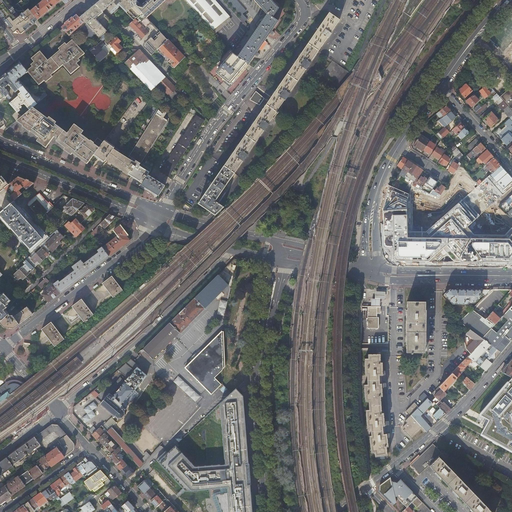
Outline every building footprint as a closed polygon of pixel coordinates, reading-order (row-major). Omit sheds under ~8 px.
[(20,33),(23,31),(24,32),(38,20),(31,11),(29,9),(23,13),(22,14),(21,15),(21,16),(19,17),(14,11),(14,10),(13,9),(12,9),(5,0),(0,0),(0,14),(0,15),(2,17),(1,18),(8,27),(9,26),(13,31),(16,32),(17,31),(18,30),(19,31),(20,33)] [(42,0),(41,1),(42,2),(31,11),(38,20),(61,0),(42,0)] [(142,13),(129,0),(100,0),(99,2),(106,9),(107,10),(111,14),(118,7),(119,6),(133,20),(135,19),(142,13)] [(147,18),(165,0),(129,0),(142,13),(147,18)] [(184,0),(213,30),(229,16),(225,12),(225,11),(214,0),(184,0)] [(242,6),(236,0),(226,0),(236,11),(241,16),(240,16),(244,22),(247,19),(243,14),(246,11),(242,6)] [(247,64),(248,64),(255,55),(257,57),(258,55),(259,54),(257,52),(265,40),(267,37),(269,34),(272,36),(273,34),(274,32),(272,31),(278,21),(272,17),(278,8),(271,0),(270,0),(254,0),(268,14),(257,29),(255,33),(238,57),(247,64)] [(342,10),(344,0),(336,0),(335,7),(342,10)] [(104,11),(106,9),(99,2),(97,3),(95,5),(102,12),(104,11)] [(102,12),(95,5),(86,12),(79,18),(95,35),(99,38),(107,31),(100,24),(107,17),(104,14),(102,12)] [(151,22),(147,18),(142,13),(135,19),(133,20),(129,25),(142,39),(148,33),(144,28),(151,22)] [(328,39),(330,36),(331,34),(330,33),(339,20),(329,13),(316,32),(295,62),(275,91),(253,123),(234,150),(223,166),(234,174),(242,161),(243,162),(248,155),(247,155),(263,131),(264,132),(269,125),(268,124),(276,113),(277,114),(278,113),(277,111),(284,100),(285,101),(290,94),(289,94),(305,70),(306,70),(311,64),(310,63),(318,51),(327,38),(328,39)] [(80,26),(92,38),(95,35),(79,18),(76,15),(69,21),(61,27),(72,39),(76,35),(73,32),(80,26)] [(107,31),(99,38),(102,41),(105,45),(111,51),(116,57),(119,54),(118,53),(123,48),(118,43),(121,41),(119,39),(116,37),(109,44),(106,41),(117,30),(113,26),(107,31)] [(157,50),(167,40),(160,32),(156,35),(153,38),(152,39),(149,40),(146,43),(145,44),(144,48),(151,56),(157,50)] [(142,39),(146,43),(149,40),(152,37),(148,33),(142,39)] [(78,59),(85,54),(72,39),(67,44),(65,43),(59,49),(60,50),(58,52),(48,60),(40,51),(31,58),(34,62),(31,65),(32,66),(30,69),(27,71),(28,72),(39,85),(44,81),(51,75),(63,66),(70,74),(79,67),(76,64),(75,62),(78,59)] [(184,58),(167,40),(157,50),(164,58),(164,57),(170,60),(167,63),(172,68),(173,68),(174,68),(184,58)] [(105,45),(102,41),(91,52),(100,62),(108,55),(101,48),(105,45)] [(111,51),(105,45),(101,48),(108,55),(111,51)] [(151,91),(160,82),(165,77),(138,50),(132,56),(124,64),(140,80),(139,81),(146,88),(147,87),(151,91)] [(237,79),(245,69),(244,68),(245,66),(247,64),(238,57),(237,56),(233,54),(225,64),(223,63),(221,66),(222,67),(216,73),(230,85),(230,84),(233,81),(235,78),(237,79)] [(19,91),(29,104),(34,100),(19,81),(18,82),(17,80),(18,79),(17,78),(17,77),(19,79),(28,72),(27,71),(22,66),(20,63),(13,68),(6,74),(18,90),(19,91)] [(477,67),(473,69),(478,79),(482,78),(477,67)] [(473,69),(468,72),(473,82),(478,79),(473,69)] [(18,90),(6,74),(0,79),(0,78),(0,93),(4,98),(8,95),(8,93),(3,87),(4,87),(5,87),(8,85),(14,93),(18,90)] [(169,96),(176,89),(165,77),(160,82),(166,88),(165,88),(167,89),(165,91),(169,96)] [(472,92),(465,84),(458,91),(465,98),(472,92)] [(493,97),(497,94),(494,91),(490,93),(488,90),(491,88),(488,85),(483,88),(479,91),(485,99),(491,94),(493,97)] [(511,86),(500,97),(511,109),(511,86)] [(23,104),(26,107),(29,104),(19,91),(17,93),(18,96),(8,104),(16,113),(19,111),(19,109),(21,107),(20,106),(20,105),(21,105),(23,104)] [(259,105),(264,99),(256,92),(250,100),(259,105)] [(0,122),(0,123),(3,126),(8,122),(13,118),(17,114),(16,113),(8,104),(4,98),(0,93),(0,122)] [(499,106),(503,101),(497,94),(493,97),(492,98),(499,106)] [(478,101),(474,95),(466,101),(471,107),(478,101)] [(509,119),(511,116),(511,110),(503,101),(499,106),(498,106),(509,119)] [(17,114),(13,118),(24,126),(31,131),(31,132),(36,135),(39,138),(37,141),(47,148),(55,137),(58,140),(56,142),(66,149),(69,151),(73,154),(82,160),(94,144),(81,135),(84,131),(75,124),(68,134),(55,124),(48,119),(43,115),(29,104),(26,107),(17,114)] [(488,106),(486,104),(481,107),(476,112),(478,114),(488,106)] [(450,111),(446,106),(436,114),(441,119),(443,117),(450,111)] [(491,112),(492,111),(490,109),(486,113),(485,113),(481,117),(483,120),(491,112)] [(499,121),(491,112),(483,120),(490,128),(499,121)] [(446,126),(456,118),(451,113),(442,119),(447,124),(446,125),(446,126)] [(144,182),(151,170),(141,164),(167,122),(167,121),(167,120),(157,114),(157,115),(156,114),(129,157),(128,157),(127,158),(114,149),(106,160),(129,175),(130,173),(137,177),(144,182)] [(200,127),(204,121),(196,115),(160,172),(169,178),(171,174),(175,168),(179,161),(183,154),(189,146),(193,139),(197,132),(200,127)] [(509,133),(511,129),(511,116),(509,119),(504,123),(508,127),(498,136),(501,140),(509,133)] [(465,128),(460,123),(457,126),(453,130),(457,135),(465,128)] [(508,127),(504,123),(494,132),(498,136),(508,127)] [(449,133),(445,128),(439,133),(443,138),(449,133)] [(469,133),(465,128),(457,135),(462,140),(469,133)] [(511,136),(509,133),(501,140),(507,146),(511,141),(511,138),(511,137),(511,136)] [(429,142),(430,141),(421,135),(415,144),(420,147),(419,149),(423,152),(424,150),(429,142)] [(471,152),(480,143),(476,139),(467,147),(471,152)] [(106,160),(114,149),(115,148),(111,145),(105,141),(104,142),(95,155),(99,158),(104,162),(106,160)] [(435,146),(429,142),(424,150),(427,152),(426,153),(429,155),(429,154),(430,154),(435,146)] [(485,149),(480,143),(471,152),(467,155),(471,160),(473,158),(474,159),(485,149)] [(464,158),(454,146),(449,151),(454,157),(456,159),(459,162),(464,158)] [(437,147),(429,160),(432,162),(435,157),(440,160),(444,155),(445,153),(437,147)] [(486,165),(494,158),(488,152),(480,158),(481,159),(482,160),(486,165)] [(450,160),(444,155),(440,160),(439,162),(443,165),(444,164),(446,166),(450,160)] [(407,161),(402,157),(397,166),(402,169),(407,161)] [(448,171),(454,175),(461,164),(459,162),(458,165),(454,162),(456,159),(454,157),(451,162),(453,163),(448,171)] [(485,166),(492,173),(500,166),(494,158),(486,165),(485,166)] [(407,173),(413,164),(407,161),(402,169),(401,170),(407,174),(407,173)] [(417,179),(423,171),(413,164),(407,173),(411,175),(411,174),(415,176),(414,177),(417,179)] [(211,185),(205,192),(198,203),(206,209),(215,215),(223,207),(215,201),(215,200),(216,200),(216,199),(234,174),(223,166),(211,185)] [(386,248),(393,247),(392,256),(393,259),(395,260),(397,260),(438,262),(447,254),(454,262),(511,262),(511,226),(505,235),(474,234),(467,226),(511,186),(511,178),(500,166),(492,173),(482,182),(479,185),(425,232),(407,231),(406,208),(407,194),(389,186),(383,211),(384,246),(386,248)] [(405,177),(415,183),(415,182),(417,179),(414,177),(411,175),(407,173),(407,174),(405,177)] [(149,191),(158,196),(165,186),(148,175),(142,186),(149,191)] [(0,177),(0,192),(5,189),(4,189),(9,185),(7,182),(5,182),(3,180),(1,177),(0,177)] [(25,180),(18,177),(10,184),(15,190),(14,191),(15,192),(11,196),(15,200),(22,194),(19,191),(24,187),(26,190),(34,183),(25,180)] [(415,183),(412,186),(416,188),(421,190),(428,180),(424,178),(423,178),(421,177),(417,184),(415,182),(415,183)] [(432,190),(436,184),(430,179),(424,188),(431,192),(432,190)] [(5,188),(9,193),(13,190),(10,185),(5,188)] [(431,192),(430,194),(439,198),(446,188),(441,186),(439,189),(437,188),(435,192),(432,190),(431,192)] [(511,195),(499,207),(500,209),(506,214),(511,209),(511,208),(511,195)] [(40,219),(48,212),(37,199),(29,207),(40,219)] [(84,204),(72,199),(68,203),(64,208),(71,216),(72,215),(84,204)] [(15,209),(11,204),(0,213),(0,215),(31,250),(43,239),(38,233),(35,230),(18,211),(16,209),(15,209)] [(94,208),(86,205),(83,208),(83,207),(81,209),(82,210),(74,217),(76,219),(75,219),(80,224),(87,217),(94,211),(94,208)] [(109,215),(99,224),(104,229),(116,217),(111,215),(109,215)] [(80,224),(75,219),(71,224),(69,222),(65,226),(72,233),(76,237),(84,229),(80,224)] [(113,231),(115,234),(123,228),(121,225),(113,231)] [(102,247),(109,256),(119,249),(130,240),(129,240),(127,236),(128,235),(123,228),(115,234),(113,236),(115,238),(102,247)] [(58,232),(51,240),(57,246),(60,243),(59,241),(61,239),(63,237),(58,232)] [(57,246),(51,240),(45,245),(50,250),(51,249),(52,248),(54,249),(57,246)] [(50,253),(43,247),(36,254),(42,261),(45,258),(50,253)] [(58,281),(53,285),(54,285),(61,293),(73,284),(84,275),(96,266),(109,256),(102,247),(97,251),(99,253),(84,264),(81,260),(72,267),(75,271),(60,282),(58,281)] [(42,261),(36,254),(30,259),(28,262),(34,268),(37,265),(39,263),(39,264),(42,261)] [(25,265),(19,270),(26,277),(29,274),(27,271),(29,269),(25,265)] [(26,277),(19,270),(14,275),(18,280),(20,278),(23,280),(26,277)] [(162,331),(142,349),(152,359),(180,333),(181,334),(189,326),(189,325),(229,285),(218,275),(162,331)] [(112,276),(103,283),(108,290),(113,297),(123,290),(112,276)] [(44,279),(37,285),(41,289),(49,282),(45,278),(44,279)] [(45,298),(48,303),(61,293),(54,285),(42,294),(45,298)] [(474,303),(482,296),(482,295),(480,293),(482,291),(482,289),(451,289),(448,291),(445,294),(452,304),(468,304),(469,303),(474,303)] [(482,295),(482,296),(484,298),(488,293),(492,290),(482,289),(482,291),(480,293),(482,295)] [(375,298),(372,298),(372,302),(371,305),(380,305),(380,302),(380,298),(386,298),(386,296),(386,291),(376,290),(376,296),(375,298)] [(30,292),(28,294),(27,296),(32,301),(35,297),(30,292)] [(0,322),(8,314),(7,312),(5,310),(8,308),(6,306),(9,304),(8,303),(11,301),(3,293),(1,295),(0,293),(0,322)] [(93,314),(81,299),(71,306),(84,321),(93,314)] [(217,314),(224,315),(226,301),(219,299),(217,314)] [(511,300),(500,313),(503,316),(509,309),(511,305),(511,300)] [(407,309),(407,324),(406,344),(407,344),(407,352),(412,352),(411,354),(412,354),(413,352),(425,353),(425,344),(426,344),(427,310),(426,310),(426,301),(422,301),(408,301),(408,309),(407,309)] [(28,307),(15,316),(14,315),(13,316),(13,315),(12,315),(11,315),(10,315),(10,316),(8,314),(0,322),(4,328),(9,328),(14,328),(18,325),(33,314),(28,307)] [(381,313),(381,307),(369,307),(368,320),(367,320),(367,322),(368,322),(368,328),(379,328),(379,317),(378,317),(378,313),(381,313)] [(474,308),(473,307),(459,321),(466,326),(471,329),(482,338),(492,328),(495,324),(486,317),(485,319),(472,309),(474,308)] [(508,321),(498,333),(492,328),(482,338),(485,339),(474,350),(471,353),(468,356),(478,365),(486,371),(490,366),(498,356),(511,339),(511,310),(509,309),(503,316),(508,321)] [(502,317),(494,309),(486,317),(495,324),(496,324),(502,317)] [(64,339),(51,322),(42,329),(42,330),(55,346),(64,339)] [(485,339),(482,338),(471,329),(467,333),(475,340),(466,349),(471,353),(474,350),(485,339)] [(223,369),(225,367),(196,339),(191,344),(184,350),(191,356),(215,378),(215,377),(223,369)] [(368,354),(368,358),(365,358),(366,375),(368,375),(368,384),(365,384),(366,401),(369,401),(370,409),(367,409),(367,426),(371,425),(372,434),(370,434),(371,450),(374,450),(374,454),(386,453),(386,445),(388,445),(387,436),(387,432),(384,432),(384,424),(385,424),(385,423),(385,420),(385,411),(383,411),(382,395),(383,395),(383,385),(383,382),(381,382),(380,375),(384,375),(384,374),(383,371),(383,362),(381,362),(381,353),(368,354)] [(12,408),(0,417),(0,428),(38,400),(71,373),(82,364),(76,356),(31,393),(12,408)] [(215,378),(191,356),(184,364),(208,385),(210,383),(215,378)] [(473,368),(475,368),(478,365),(468,356),(462,363),(466,367),(469,364),(473,368)] [(511,378),(511,359),(501,372),(511,378)] [(462,363),(451,373),(457,378),(461,374),(460,373),(466,367),(462,363)] [(110,394),(108,396),(107,396),(101,403),(100,404),(100,405),(101,406),(101,405),(103,407),(104,408),(107,410),(106,410),(107,411),(107,410),(109,412),(109,413),(110,413),(113,415),(112,415),(113,416),(113,415),(115,416),(117,418),(117,419),(118,419),(118,418),(121,418),(122,419),(122,418),(124,416),(125,416),(125,415),(124,415),(124,411),(125,411),(127,408),(122,405),(147,376),(137,368),(113,396),(110,394)] [(457,378),(451,373),(438,387),(441,389),(444,392),(457,378)] [(179,376),(173,381),(195,402),(200,397),(179,376)] [(461,382),(470,390),(475,384),(469,379),(470,378),(467,376),(464,380),(464,379),(462,381),(461,382)] [(220,382),(215,377),(215,378),(210,383),(215,387),(220,382)] [(511,378),(508,382),(507,381),(478,415),(488,420),(484,427),(480,435),(511,452),(511,421),(510,415),(511,412),(511,378)] [(0,402),(2,401),(3,401),(6,398),(14,407),(16,410),(19,414),(21,412),(27,407),(33,414),(34,415),(40,411),(43,408),(27,388),(25,385),(24,384),(20,382),(19,381),(18,381),(15,380),(12,381),(11,381),(9,382),(8,383),(7,383),(0,388),(0,402)] [(243,396),(236,388),(231,393),(220,403),(225,464),(195,466),(175,446),(168,453),(166,451),(157,460),(185,491),(227,488),(227,492),(216,495),(221,511),(251,511),(250,484),(247,484),(246,474),(246,464),(249,463),(243,396)] [(142,398),(146,402),(155,393),(150,389),(142,398)] [(440,400),(446,394),(444,392),(441,389),(438,392),(434,396),(435,397),(432,401),(434,402),(438,406),(440,408),(446,414),(451,409),(443,402),(443,403),(440,400)] [(427,398),(428,397),(424,393),(418,398),(423,402),(427,398)] [(432,404),(427,398),(423,402),(418,407),(411,415),(422,427),(426,431),(428,429),(431,428),(420,416),(426,410),(432,404)] [(411,415),(418,407),(414,402),(405,411),(410,416),(404,421),(406,423),(402,427),(404,429),(403,430),(410,438),(422,427),(411,415)] [(438,421),(446,414),(440,408),(437,411),(433,416),(438,421)] [(54,431),(60,439),(66,435),(62,430),(58,425),(52,425),(37,435),(41,440),(54,431)] [(140,468),(143,465),(140,462),(123,443),(124,442),(111,427),(111,428),(108,430),(104,425),(102,427),(128,454),(133,460),(140,468)] [(104,433),(99,428),(96,431),(92,435),(94,437),(97,440),(98,439),(104,433)] [(110,440),(104,433),(98,439),(101,443),(104,447),(109,442),(108,441),(110,440)] [(54,444),(64,457),(73,451),(74,450),(74,449),(74,448),(74,446),(74,445),(73,444),(71,441),(66,435),(60,439),(54,444)] [(40,446),(34,437),(21,447),(9,455),(6,458),(12,466),(23,459),(23,460),(28,456),(30,455),(30,454),(40,446)] [(117,448),(111,441),(109,442),(104,447),(103,448),(107,453),(108,452),(109,451),(111,453),(117,448)] [(44,457),(51,467),(58,462),(64,457),(54,444),(50,447),(52,451),(44,457)] [(429,466),(435,472),(434,473),(440,479),(440,478),(452,490),(451,491),(457,497),(458,496),(470,509),(469,509),(471,511),(490,511),(488,509),(489,509),(438,457),(441,454),(432,444),(410,465),(413,468),(419,475),(429,466)] [(120,450),(118,448),(117,448),(111,453),(110,455),(113,460),(112,461),(114,463),(116,465),(119,463),(121,460),(117,455),(121,451),(120,450)] [(143,465),(151,456),(146,452),(144,454),(145,456),(140,462),(143,465)] [(48,469),(51,467),(44,457),(37,462),(38,463),(42,469),(43,470),(45,469),(46,467),(48,469)] [(0,475),(0,476),(12,467),(12,466),(6,458),(0,462),(0,475)] [(124,460),(123,459),(121,460),(119,463),(120,464),(117,466),(119,468),(121,470),(127,464),(124,460)] [(84,462),(77,467),(82,474),(85,472),(87,475),(98,467),(94,463),(92,461),(88,460),(85,463),(84,462)] [(134,472),(127,464),(121,470),(124,474),(126,473),(127,475),(129,477),(134,472)] [(33,479),(34,480),(38,476),(42,473),(40,471),(37,466),(28,472),(33,479)] [(82,474),(77,467),(73,470),(74,472),(72,473),(70,475),(74,480),(75,481),(83,476),(82,474)] [(94,492),(104,485),(102,483),(108,478),(102,472),(100,470),(88,479),(86,480),(84,482),(91,491),(92,490),(94,492)] [(27,471),(18,477),(24,485),(28,482),(33,479),(28,472),(27,471)] [(70,475),(69,473),(67,474),(64,476),(71,484),(72,484),(70,482),(74,480),(70,475)] [(5,486),(12,496),(18,491),(25,486),(24,485),(18,477),(18,476),(14,479),(15,480),(9,484),(8,483),(5,486)] [(71,484),(64,476),(62,477),(60,479),(65,486),(68,484),(70,485),(71,484)] [(391,480),(390,477),(379,485),(379,491),(393,506),(396,502),(394,494),(396,494),(394,486),(395,484),(398,481),(397,481),(396,480),(395,480),(393,480),(392,480),(391,480)] [(65,486),(60,479),(57,481),(55,483),(61,491),(64,490),(63,489),(62,489),(62,488),(65,486)] [(144,493),(150,488),(151,487),(149,485),(145,480),(138,486),(141,490),(144,493)] [(430,511),(400,480),(398,481),(395,484),(397,486),(396,486),(396,487),(396,488),(396,489),(397,490),(398,490),(399,490),(399,489),(400,489),(396,494),(397,498),(407,508),(408,507),(412,503),(419,510),(420,511),(430,511)] [(61,491),(55,483),(52,484),(50,486),(57,495),(61,491)] [(0,504),(5,500),(12,496),(5,486),(0,489),(0,504)] [(55,498),(58,501),(60,499),(57,495),(50,486),(49,487),(48,488),(50,490),(47,492),(51,498),(53,500),(55,498)] [(121,493),(115,486),(108,491),(112,495),(109,497),(112,500),(121,493)] [(151,501),(160,492),(158,489),(154,493),(150,488),(144,493),(142,494),(146,498),(146,497),(147,499),(148,500),(149,499),(151,501)] [(47,492),(45,490),(43,491),(41,493),(47,501),(51,498),(47,492)] [(166,499),(160,492),(151,501),(154,504),(157,507),(158,506),(162,502),(166,499)] [(47,501),(41,493),(37,496),(33,499),(39,507),(47,501)] [(62,507),(70,500),(66,495),(64,496),(60,499),(58,501),(62,507)] [(39,507),(33,499),(30,501),(28,502),(33,510),(39,507)] [(161,509),(164,511),(168,508),(170,507),(172,505),(167,500),(166,499),(162,502),(158,506),(161,509)] [(104,509),(112,503),(109,500),(108,501),(106,500),(105,501),(104,502),(103,502),(104,504),(101,506),(104,509)] [(125,511),(129,511),(134,508),(127,500),(121,506),(125,511)] [(88,501),(77,509),(79,511),(89,511),(94,509),(88,501)] [(33,510),(28,502),(25,504),(23,506),(27,511),(33,511),(34,511),(33,510)] [(119,511),(117,510),(112,503),(104,509),(105,511),(103,511),(119,511)]
